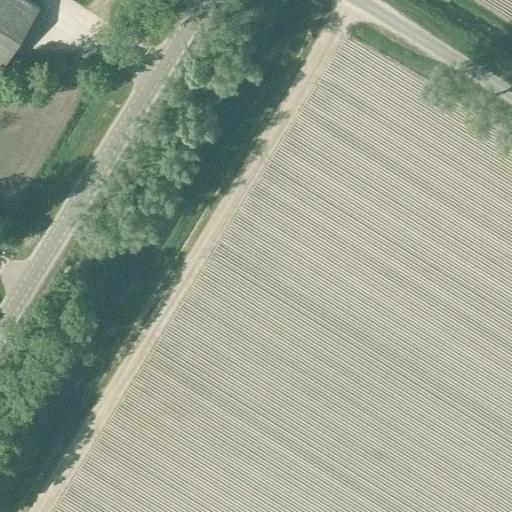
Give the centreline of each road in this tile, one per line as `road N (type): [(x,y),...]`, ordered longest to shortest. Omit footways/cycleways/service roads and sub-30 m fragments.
road 1 (unclassified): [(0,328),(203,0)]
road 2 (unclassified): [(511,95),(357,0)]
